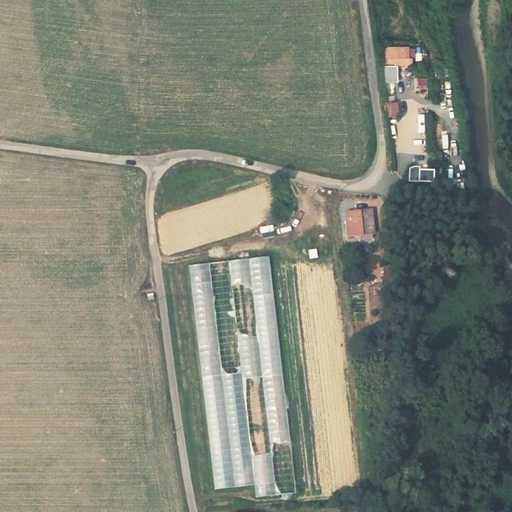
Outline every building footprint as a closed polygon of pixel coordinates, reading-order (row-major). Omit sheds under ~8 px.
[(381,62),(383,73),(399,70),(397,60),(381,62)] [(419,89),(429,87),(427,77),(417,79),(419,89)] [(391,120),(394,137),(401,135),(398,119),(391,120)] [(432,167),(432,175),(447,176),(447,168),(432,167)] [(417,192),(418,175),(410,175),(410,191),(417,192)] [(350,220),(350,240),(374,240),(373,219),(350,220)] [(256,252),(266,251),(265,240),(255,241),(256,252)] [(309,250),(310,259),(319,257),(317,249),(309,250)] [(190,263),(193,311),(212,310),(216,366),(228,365),(229,376),(240,375),(241,379),(281,376),(273,257),(190,263)] [(389,274),(382,275),(384,293),(395,292),(394,284),(390,285),(389,274)]
